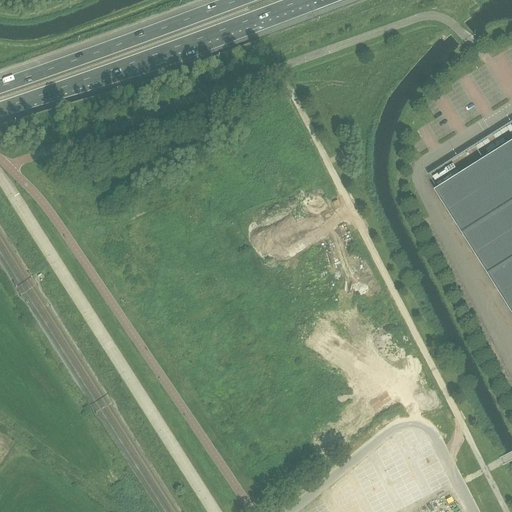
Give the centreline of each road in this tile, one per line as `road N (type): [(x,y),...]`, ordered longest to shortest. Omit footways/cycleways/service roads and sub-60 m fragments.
road 1 (motorway): [(0,109),(302,0)]
road 2 (motorway): [(234,0),(0,85)]
road 3 (track): [(118,511),(0,419)]
